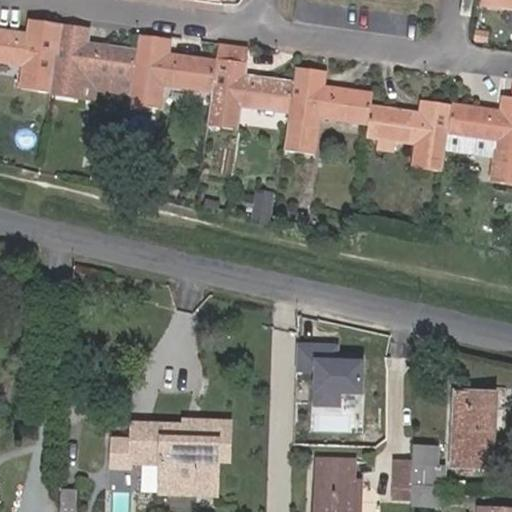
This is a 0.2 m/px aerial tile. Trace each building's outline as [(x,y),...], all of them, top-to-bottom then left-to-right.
[(511,0),(484,0),(484,5),(511,8),(511,0)] [(0,61),(24,64),(21,86),(52,90),(61,26),(33,22),(31,32),(0,27),(0,61)] [(91,30),(61,26),(52,90),(81,94),(85,73),(134,80),(138,48),(89,41),(91,30)] [(214,92),(219,58),(168,51),(169,41),(139,37),(138,48),(134,80),(131,102),(160,106),(164,84),(214,92)] [(244,62),(219,58),(214,92),(209,123),(237,128),(240,105),(291,112),(296,81),(243,72),(244,62)] [(298,70),(296,81),(291,112),(286,146),(314,151),(319,116),(370,124),(373,106),(375,92),(323,84),(325,73),(298,70)] [(454,104),(454,105),(450,134),(498,141),(493,177),(511,179),(511,99),(505,99),(503,111),(454,104)] [(423,113),(373,106),(370,124),(369,135),(416,142),(413,165),(445,170),(450,134),(454,105),(425,101),(423,113)] [(271,224),(274,191),(256,189),(252,222),(271,224)] [(362,397),(364,360),(338,359),(338,350),(298,349),(297,375),(317,375),(316,409),(340,410),(341,397),(362,397)] [(488,430),(489,395),(456,394),(452,466),(492,469),(494,431),(488,430)] [(496,396),(489,395),(488,430),(494,431),(496,396)] [(230,422),(187,421),(186,426),(134,423),(134,441),(133,462),(162,464),(161,492),(217,494),(218,459),(229,460),(230,422)] [(133,462),(134,441),(113,440),(112,468),(133,468),(133,462)] [(439,448),(413,446),(413,463),(412,486),(439,487),(445,488),(447,465),(439,465),(439,448)] [(354,464),(318,462),(316,511),(358,511),(359,484),(353,483),(354,464)] [(412,486),(413,463),(394,462),(393,487),(399,488),(399,499),(412,501),(412,486)] [(439,487),(412,486),(412,501),(412,506),(438,507),(439,487)] [(76,511),(78,496),(63,495),(61,511),(76,511)]
